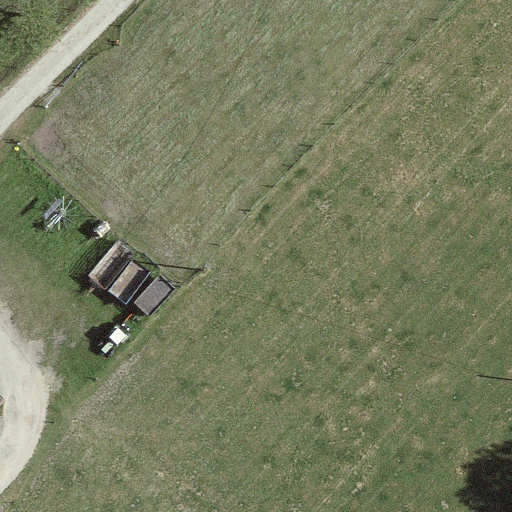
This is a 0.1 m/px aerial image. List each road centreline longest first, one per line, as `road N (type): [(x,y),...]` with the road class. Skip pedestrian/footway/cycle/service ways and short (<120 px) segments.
road 1 (residential): [(120,0),(0,118)]
road 2 (residential): [(0,349),(26,409),(24,432),(0,474)]
